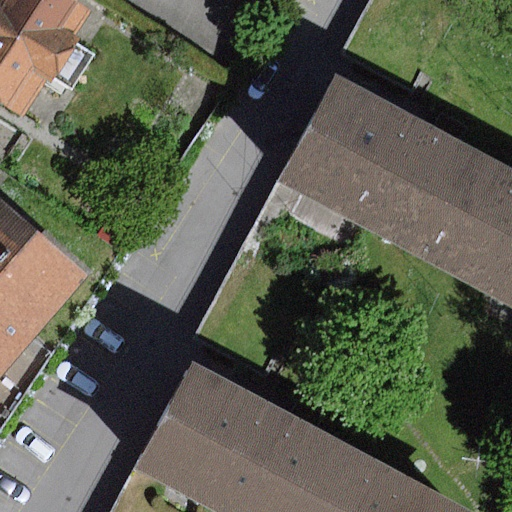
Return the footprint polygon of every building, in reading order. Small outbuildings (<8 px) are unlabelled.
[(0,0),(0,103),(24,118),(91,13),(70,0),(0,0)] [(220,0),(246,16),(256,0),(220,0)] [(457,5),(447,0),(374,0),(345,57),(413,91),(457,5)] [(511,299),(511,169),(335,78),(282,180),(352,217),(511,299)] [(282,180),(226,284),(296,322),(352,217),(282,180)] [(0,380),(90,276),(0,198),(0,380)] [(119,205),(98,236),(121,251),(142,221),(119,205)] [(226,284),(197,339),(266,376),(296,322),(226,284)] [(216,511),(454,511),(191,367),(138,469),(205,506),(216,511)] [(138,469),(114,511),(202,511),(205,506),(138,469)]
